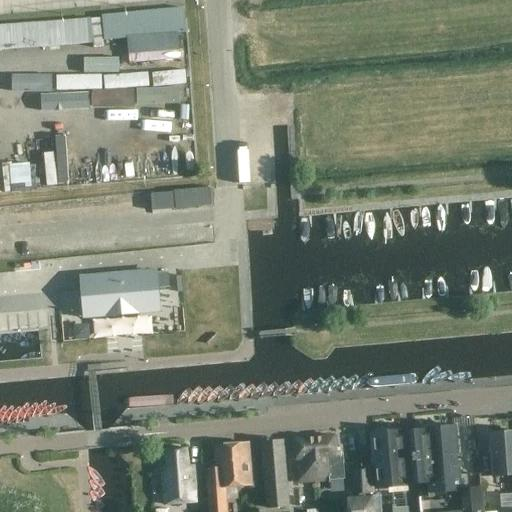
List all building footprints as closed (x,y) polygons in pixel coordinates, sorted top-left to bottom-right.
[(150,12),(141,12),(141,35),(151,35),(150,12)] [(176,49),(177,89),(189,89),(188,49),(176,49)] [(155,273),(80,279),(83,317),(158,311),(155,273)] [(453,426),(425,428),(425,430),(421,430),(425,484),(427,484),(429,507),(429,511),(482,511),(480,488),(458,490),(453,426)] [(372,433),(377,488),(412,485),(425,484),(421,430),(408,431),(399,432),(399,430),(372,433)] [(511,432),(489,434),(492,476),(511,474),(511,432)] [(333,436),(313,438),(316,481),(343,479),(341,461),(335,462),(333,436)] [(292,440),(296,482),(316,481),(313,438),(292,440)] [(247,443),(213,446),(214,469),(206,470),(208,511),(225,511),(223,488),(251,486),(247,443)] [(260,447),(266,509),(288,507),(282,445),(260,447)] [(161,473),(161,487),(163,506),(196,504),(193,466),(186,467),(185,448),(165,450),(166,473),(161,473)] [(372,511),(369,470),(351,472),(353,498),(346,499),(347,511),(372,511)] [(487,480),(488,496),(507,494),(506,478),(487,480)] [(334,501),(333,482),(312,483),(312,501),(334,501)]
